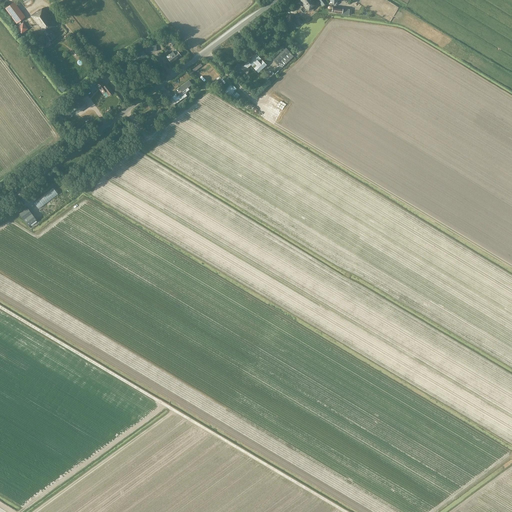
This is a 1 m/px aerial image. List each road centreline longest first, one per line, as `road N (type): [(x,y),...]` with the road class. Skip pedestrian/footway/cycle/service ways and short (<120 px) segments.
road 1 (track): [(343,511),(0,308)]
road 2 (track): [(511,266),(274,123),(203,51)]
road 3 (unclassified): [(0,200),(274,0)]
road 4 (track): [(20,511),(164,405)]
road 5 (track): [(39,0),(127,109)]
